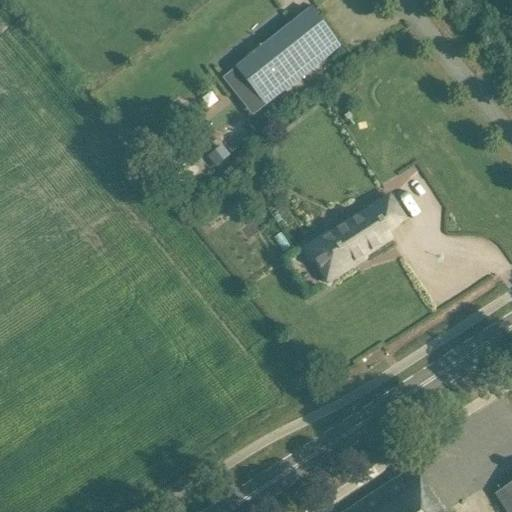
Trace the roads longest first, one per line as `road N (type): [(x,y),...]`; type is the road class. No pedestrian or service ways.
road 1 (primary): [(226,511),(511,328)]
road 2 (track): [(470,511),(459,470),(491,437),(491,395),(467,355)]
